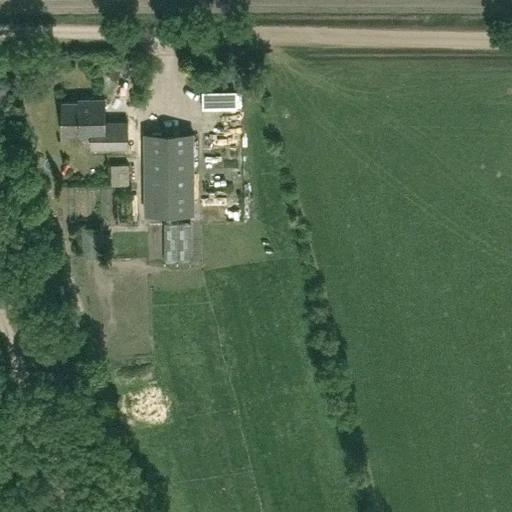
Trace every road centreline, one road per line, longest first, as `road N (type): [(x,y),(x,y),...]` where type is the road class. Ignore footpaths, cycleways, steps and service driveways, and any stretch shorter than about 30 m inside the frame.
road 1 (track): [(182,37),(511,36)]
road 2 (track): [(0,325),(70,511)]
road 3 (track): [(182,37),(0,33)]
